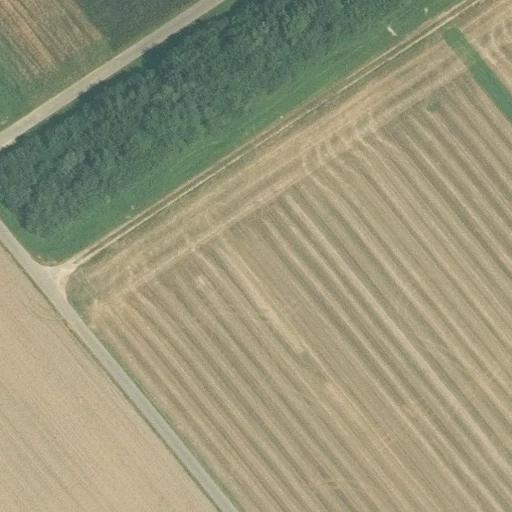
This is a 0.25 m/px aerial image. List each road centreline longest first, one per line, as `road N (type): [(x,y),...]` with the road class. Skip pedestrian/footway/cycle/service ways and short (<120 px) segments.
road 1 (track): [(0,224),(230,511)]
road 2 (track): [(0,142),(218,0)]
